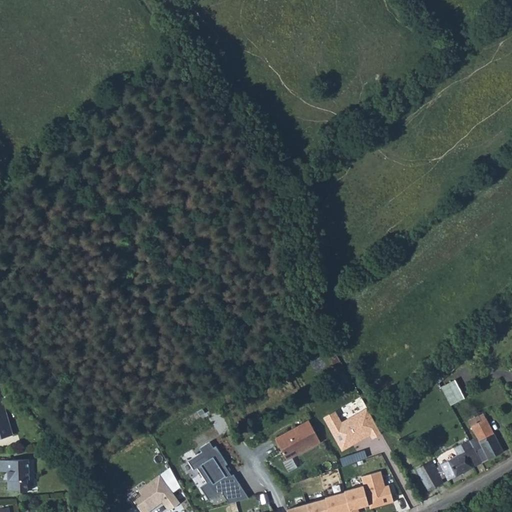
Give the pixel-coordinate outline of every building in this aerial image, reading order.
[(455,379),(441,387),(451,405),(465,398),(455,379)] [(0,438),(13,435),(3,402),(0,402),(0,438)] [(338,410),(325,416),(342,451),(372,435),(374,439),(382,434),(369,408),(344,421),(338,410)] [(473,445),(482,463),(504,452),(483,413),(469,420),(477,437),(470,440),(473,445)] [(276,438),(287,459),(320,442),(309,421),(276,438)] [(448,480),(482,463),(473,445),(471,446),(469,441),(455,448),(458,456),(440,464),(441,466),(438,467),(437,468),(437,469),(436,470),(432,461),(416,469),(429,490),(443,483),(439,476),(445,473),(448,480)] [(231,504),(249,499),(234,475),(232,476),(227,467),(229,466),(216,446),(215,447),(211,442),(200,449),(202,452),(188,460),(195,471),(198,468),(207,483),(200,488),(209,502),(223,493),(231,504)] [(29,479),(29,459),(0,460),(0,471),(7,471),(8,490),(21,489),(21,491),(28,491),(27,479),(29,479)] [(181,488),(171,469),(139,492),(143,497),(134,503),(140,511),(150,511),(153,510),(153,511),(163,503),(169,511),(180,504),(173,494),(181,488)] [(389,487),(385,488),(381,473),(361,478),(363,485),(369,509),(389,504),(393,503),(389,487)] [(324,499),(288,508),(288,511),(356,511),(369,509),(363,485),(344,490),(344,492),(324,497),(324,499)]
